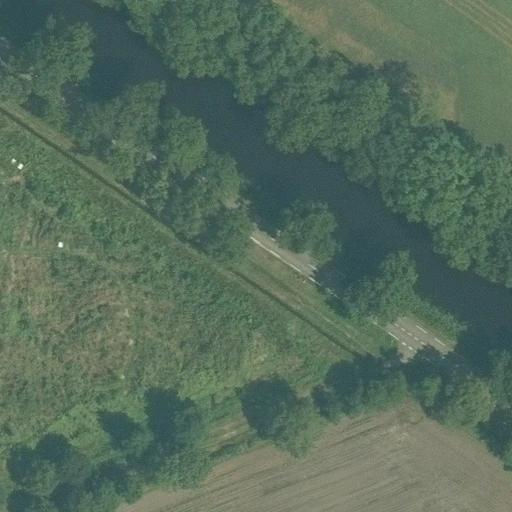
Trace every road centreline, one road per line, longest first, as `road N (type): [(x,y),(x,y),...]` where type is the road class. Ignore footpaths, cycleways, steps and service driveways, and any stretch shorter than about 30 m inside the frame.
road 1 (secondary): [(511,406),(0,54)]
road 2 (track): [(427,348),(5,511)]
road 3 (unclassified): [(511,245),(154,0)]
